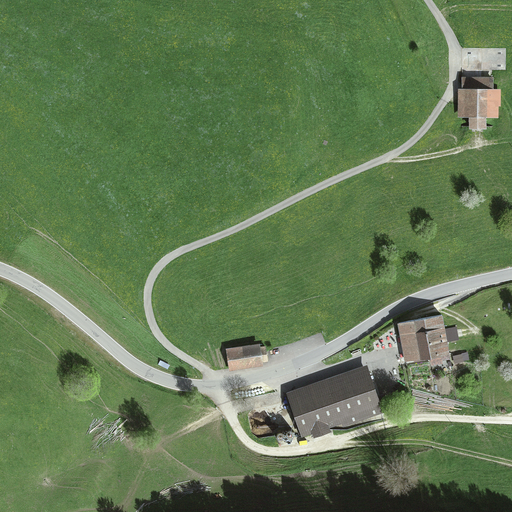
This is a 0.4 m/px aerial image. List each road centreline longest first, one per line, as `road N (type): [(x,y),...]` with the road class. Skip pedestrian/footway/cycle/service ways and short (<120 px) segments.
road 1 (track): [(428,0),(453,45),(453,78),(407,145),(181,250),(152,276),(148,307),(163,340),(231,382)]
road 2 (tertiary): [(0,268),(60,303),(135,365),(199,385),(288,366),(400,305),(511,273)]
road 3 (track): [(321,445),(403,419),(511,420)]
road 4 (track): [(511,462),(430,443),(321,445)]
road 5 (track): [(217,384),(239,433),(255,446),(321,445)]
